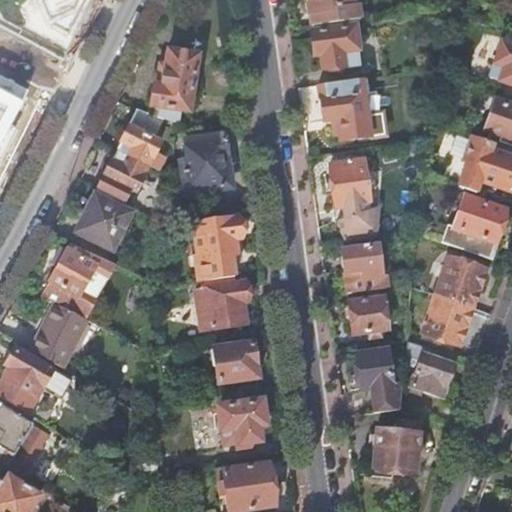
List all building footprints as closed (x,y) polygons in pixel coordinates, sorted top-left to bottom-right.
[(93,0),(0,0),(0,27),(64,59),(93,0)] [(311,12),(313,26),(360,19),(358,5),(353,5),(352,0),(306,0),(308,0),(309,12),(311,12)] [(353,27),(312,33),(316,56),(322,55),(324,70),(359,65),(353,27)] [(511,46),(501,43),(490,77),(511,84),(511,46)] [(165,62),(196,67),(197,55),(167,50),(165,62)] [(189,112),(196,67),(165,62),(165,64),(159,63),(155,84),(154,86),(151,106),(189,112)] [(0,77),(0,145),(28,93),(0,77)] [(368,78),(320,86),(321,100),(324,121),(337,119),(340,140),(370,136),(367,115),(381,113),(377,90),(370,91),(368,78)] [(511,105),(495,100),(485,130),(511,138),(511,105)] [(149,166),(159,171),(166,158),(156,152),(160,143),(154,140),(164,119),(139,110),(118,150),(149,166)] [(494,143),(472,136),(463,162),(465,167),(458,186),(477,192),(481,180),(511,191),(511,156),(492,149),(494,143)] [(188,161),(181,162),(186,196),(231,189),(224,137),(185,142),(188,161)] [(149,166),(118,150),(104,177),(97,190),(123,204),(130,190),(136,193),(149,166)] [(364,161),(330,166),(335,208),(375,203),(371,179),(367,179),(364,161)] [(442,241),(493,259),(503,229),(501,224),(506,209),(465,195),(453,227),(448,225),(442,241)] [(95,196),(76,234),(113,252),(131,214),(95,196)] [(236,220),(194,226),(198,256),(195,256),(196,271),(214,268),(212,259),(237,255),(235,241),(239,241),(236,220)] [(47,289),(42,298),(49,302),(55,305),(86,321),(117,266),(99,258),(71,245),(66,254),(61,251),(53,266),(58,269),(50,282),(47,289)] [(348,293),(388,287),(386,276),(382,277),(378,245),(342,251),(345,273),(348,293)] [(436,295),(472,308),(485,270),(448,257),(436,295)] [(236,286),(235,278),(205,282),(206,290),(236,286)] [(236,286),(206,290),(211,330),(246,325),(243,304),(248,302),(246,285),(236,286)] [(459,345),(472,308),(436,295),(423,333),(459,345)] [(349,305),(346,310),(347,318),(351,320),(353,334),(388,329),(383,297),(349,303),(349,305)] [(40,332),(55,305),(49,302),(34,329),(40,332)] [(29,350),(66,372),(77,352),(93,324),(86,321),(55,305),(40,332),(29,350)] [(83,356),(100,328),(93,324),(77,352),(83,356)] [(253,344),(213,349),(218,384),(258,378),(253,344)] [(53,371),(16,350),(6,366),(10,369),(4,380),(0,386),(0,397),(28,414),(36,399),(43,388),(63,399),(74,381),(54,369),(53,371)] [(386,350),(356,354),(361,389),(371,387),(375,412),(400,408),(402,383),(391,384),(386,350)] [(421,355),(409,391),(421,395),(422,391),(441,397),(446,382),(451,380),(453,373),(451,368),(452,365),(421,355)] [(262,402),(219,408),(224,445),(260,440),(258,425),(265,424),(264,421),(266,420),(269,417),(268,408),(265,405),(262,406),(262,402)] [(0,462),(0,463),(29,481),(48,449),(47,448),(53,438),(36,428),(0,405),(0,462)] [(376,429),(373,468),(383,469),(382,477),(392,478),(393,470),(397,470),(401,473),(407,474),(411,472),(415,472),(420,424),(398,422),(397,431),(376,429)] [(131,459),(128,476),(128,477),(158,473),(156,456),(131,459)] [(267,464),(216,472),(219,496),(226,496),(228,511),(237,511),(273,507),(267,464)] [(0,511),(30,511),(40,498),(7,477),(2,486),(0,484),(0,511)]
